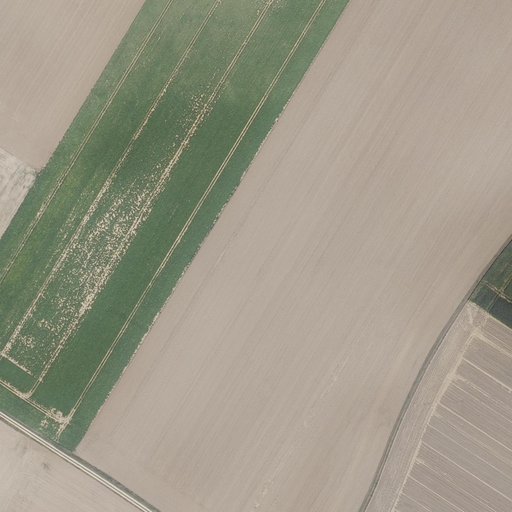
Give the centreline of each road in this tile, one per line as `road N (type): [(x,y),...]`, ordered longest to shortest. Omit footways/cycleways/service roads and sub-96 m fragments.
road 1 (track): [(511,242),(479,277),(358,511)]
road 2 (track): [(148,511),(0,413)]
